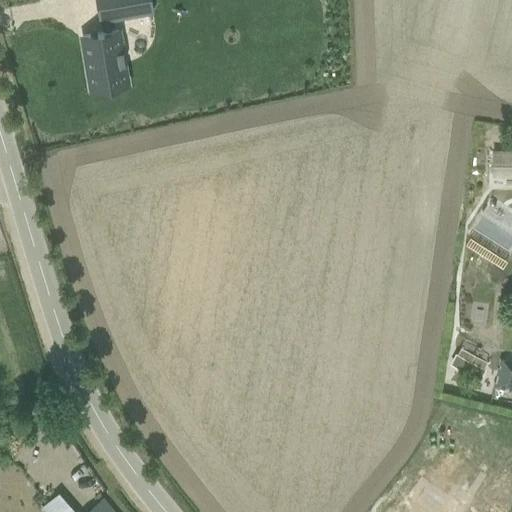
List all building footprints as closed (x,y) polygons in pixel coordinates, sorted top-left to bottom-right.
[(148,0),(94,0),(98,21),(151,12),(148,0)] [(116,30),(83,36),(92,88),(125,82),(116,30)] [(511,151),(492,151),(492,176),(511,175),(511,151)] [(448,342),(446,373),(463,375),(465,344),(448,342)] [(495,376),(492,385),(511,390),(511,361),(499,358),(495,376)] [(113,511),(102,498),(86,511),(85,511),(113,511)]
